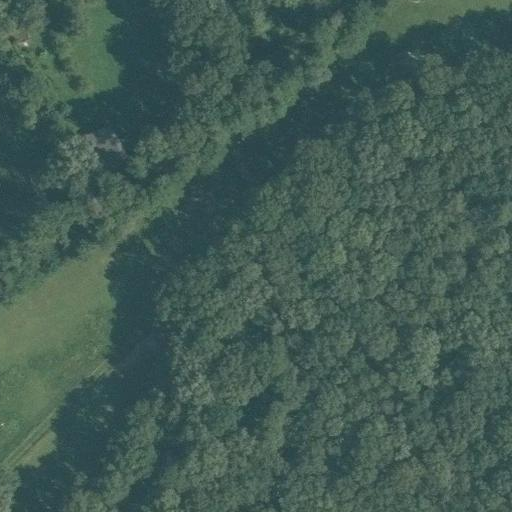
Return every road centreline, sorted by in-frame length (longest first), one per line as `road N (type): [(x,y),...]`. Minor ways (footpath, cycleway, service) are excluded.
road 1 (track): [(295,169),(0,453)]
road 2 (track): [(511,48),(394,74),(295,169)]
